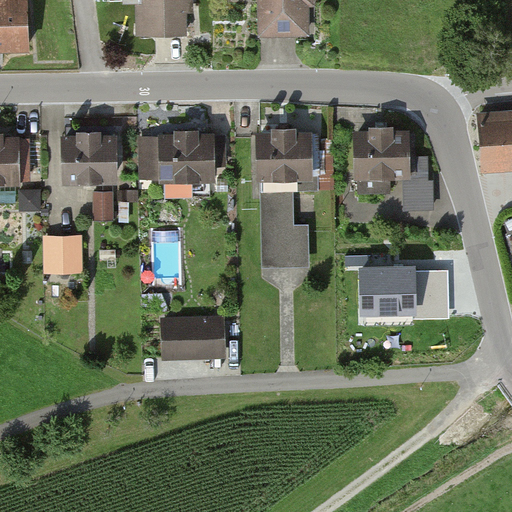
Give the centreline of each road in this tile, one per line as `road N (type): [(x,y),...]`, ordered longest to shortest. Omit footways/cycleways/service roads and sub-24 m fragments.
road 1 (track): [(0,434),(148,390),(478,372)]
road 2 (residential): [(433,108),(383,91),(319,87),(0,84)]
road 3 (residential): [(433,108),(472,209),(511,370)]
road 4 (track): [(505,359),(478,372),(459,404),(318,511)]
